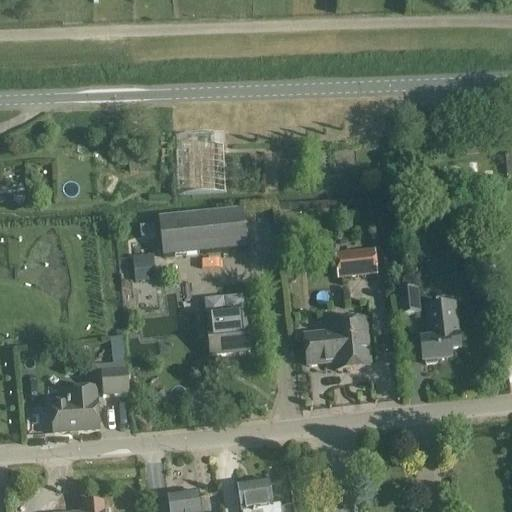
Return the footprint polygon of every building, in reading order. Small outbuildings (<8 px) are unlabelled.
[(97,143),(75,144),(76,156),(98,155),(97,143)] [(161,240),(163,259),(247,250),(244,231),(242,211),(159,220),(161,240)] [(419,215),(395,217),(398,240),(421,238),(419,215)] [(374,251),(334,255),(337,281),(377,276),(374,251)] [(132,257),(133,285),(153,284),(152,256),(132,257)] [(294,264),(284,265),(286,282),(295,281),(294,264)] [(421,315),(418,290),(396,292),(399,317),(421,315)] [(425,308),(428,340),(420,341),(420,344),(423,363),(452,360),(451,352),(461,350),(459,337),(460,336),(457,305),(425,308)] [(208,338),(210,358),(250,354),(247,334),(246,316),(206,320),(208,338)] [(370,369),(368,349),(365,322),(332,326),(333,335),(304,338),(308,368),(337,365),(337,373),(370,369)] [(125,365),(91,367),(92,386),(102,385),(103,398),(130,396),(129,373),(126,373),(125,365)] [(54,436),(99,433),(96,391),(66,393),(67,405),(52,406),(54,436)] [(280,511),(280,506),(272,507),(268,482),(237,487),(241,511),(280,511)] [(200,511),(198,493),(167,498),(169,511),(200,511)]
